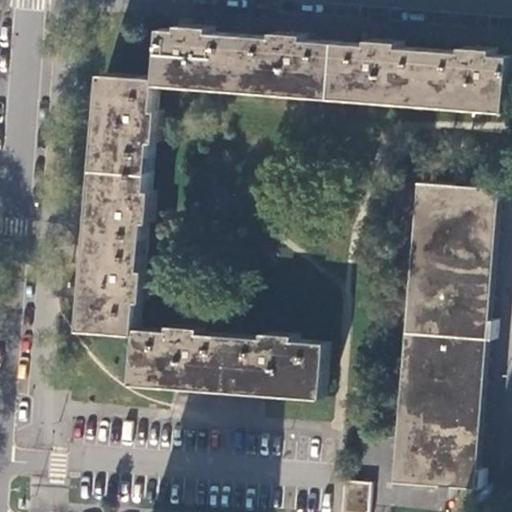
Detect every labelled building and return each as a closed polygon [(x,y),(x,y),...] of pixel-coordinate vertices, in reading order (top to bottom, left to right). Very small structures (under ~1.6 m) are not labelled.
[(166,28),(162,78),(162,84),(167,84),(511,110),(511,109),(511,54),(495,54),(495,48),(463,45),(463,51),(401,47),(402,41),(370,38),(370,44),(312,40),(312,34),(280,32),(279,37),(218,32),(218,27),(185,25),(185,30),(166,28)] [(162,78),(116,74),(108,73),(88,328),(94,329),(142,333),(143,326),(143,321),(145,301),(150,301),(153,269),(147,269),(151,221),(156,221),(159,189),(154,189),(157,142),(162,142),(165,110),(160,110),(162,84),(162,78)] [(402,481),(487,487),(489,468),(485,467),(494,338),(499,338),(500,318),(496,318),(506,187),(425,181),(402,481)] [(143,326),(142,333),(139,382),(257,391),(328,397),(333,342),(301,340),(301,333),(269,331),(268,336),(207,332),(207,326),(177,323),(176,329),(143,326)] [(369,511),(372,482),(345,481),(342,511),(369,511)]
